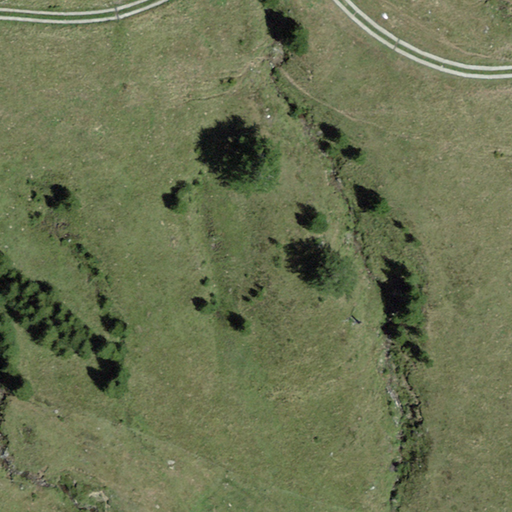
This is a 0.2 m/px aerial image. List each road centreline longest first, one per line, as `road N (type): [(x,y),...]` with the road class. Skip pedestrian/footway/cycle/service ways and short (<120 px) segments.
road 1 (track): [(342,0),(418,56),(511,71)]
road 2 (track): [(0,11),(73,17),(154,0)]
